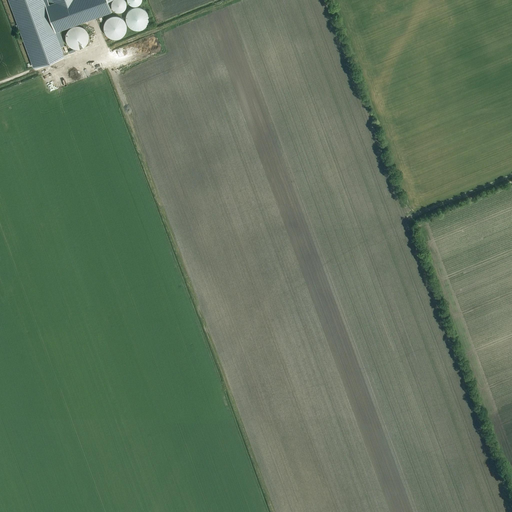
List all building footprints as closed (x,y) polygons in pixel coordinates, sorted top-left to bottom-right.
[(64,56),(63,54),(61,48),(55,32),(42,0),(7,0),(19,30),(33,67),(36,66),(42,64),(64,56)] [(60,0),(49,4),(47,0),(42,0),(55,32),(111,11),(107,0),(60,0)] [(122,12),(125,10),(126,7),(126,3),(125,0),(124,0),(112,0),(111,3),(111,6),(113,10),(115,12),(118,13),(122,12)] [(127,24),(130,27),(133,29),(137,30),(141,29),(145,27),(147,24),(149,20),(148,16),(147,12),(144,9),(141,7),(137,7),(133,7),(129,10),(127,13),(125,17),(126,21),(127,24)] [(116,39),(119,38),(122,36),(125,33),(126,30),(126,27),(126,23),(124,20),(122,18),(119,16),(115,16),(112,16),(109,17),(106,19),(104,22),(103,26),(103,29),(105,32),(107,35),(109,37),(113,38),(116,39)] [(66,36),(66,41),(69,46),(74,48),(79,49),(84,47),(87,43),(89,38),(88,33),(85,29),(81,26),(75,26),(71,28),(67,31),(66,36)]
